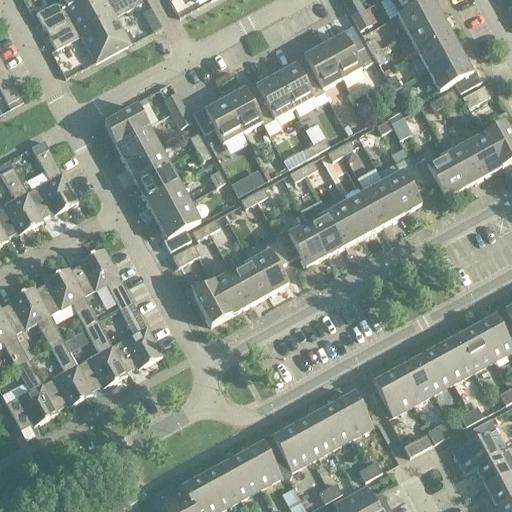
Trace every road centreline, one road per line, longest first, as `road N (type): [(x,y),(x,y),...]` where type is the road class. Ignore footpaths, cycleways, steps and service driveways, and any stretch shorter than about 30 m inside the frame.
road 1 (residential): [(511,201),(216,363)]
road 2 (residential): [(214,403),(235,412),(280,405),(511,283)]
road 3 (residential): [(216,363),(192,348),(119,213)]
road 4 (residential): [(181,64),(301,0)]
road 5 (residential): [(0,274),(119,213)]
road 6 (residential): [(69,121),(6,4)]
road 7 (residential): [(69,121),(181,64)]
road 8 (residential): [(108,463),(214,403)]
